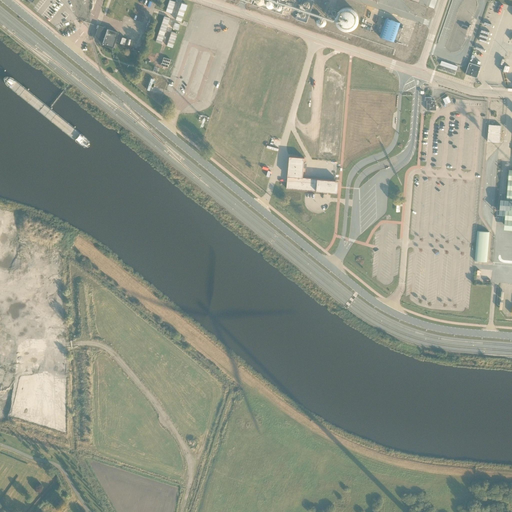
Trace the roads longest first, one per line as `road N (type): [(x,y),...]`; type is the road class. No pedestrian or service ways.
road 1 (tertiary): [(511,336),(429,326),(387,310),(165,134)]
road 2 (tertiary): [(165,134),(3,0)]
